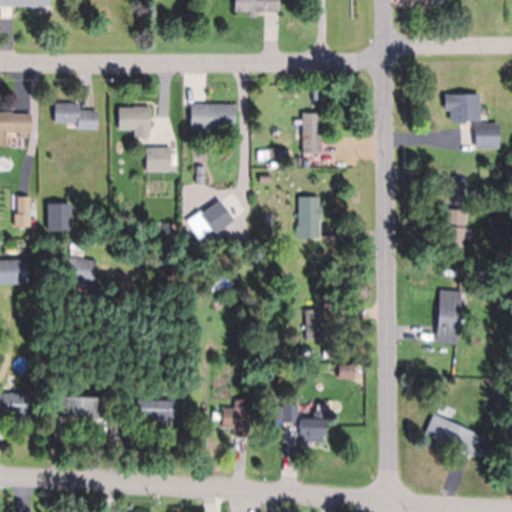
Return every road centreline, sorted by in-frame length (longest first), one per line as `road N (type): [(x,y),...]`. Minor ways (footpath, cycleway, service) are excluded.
road 1 (residential): [(511,506),(0,476)]
road 2 (residential): [(0,59),(511,54)]
road 3 (residential): [(387,511),(383,0)]
